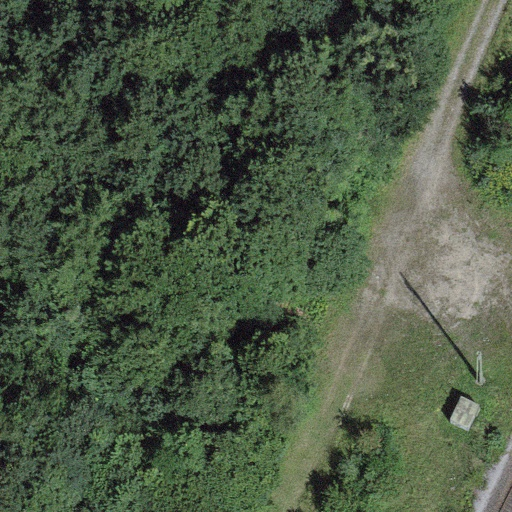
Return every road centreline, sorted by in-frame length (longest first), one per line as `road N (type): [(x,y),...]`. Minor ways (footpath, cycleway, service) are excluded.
road 1 (track): [(387,275),(493,0)]
road 2 (track): [(387,275),(283,511)]
